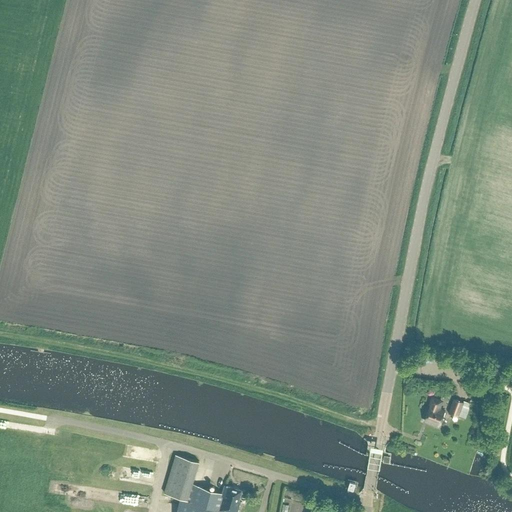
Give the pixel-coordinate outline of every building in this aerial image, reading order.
[(432,397),(424,419),(438,424),(444,409),(437,407),(440,400),(432,397)] [(448,411),(458,416),(459,414),(465,416),(471,402),(464,399),(463,401),(454,397),(448,411)] [(236,511),(240,499),(238,499),(241,489),(224,484),(222,492),(192,483),(198,460),(175,454),(164,492),(181,497),(176,511),(236,511)] [(125,471),(109,466),(108,471),(133,479),(137,466),(127,463),(125,471)] [(141,466),(138,478),(159,482),(162,470),(141,466)]
